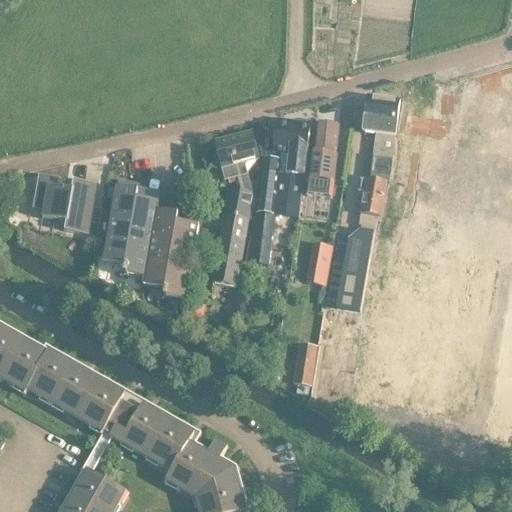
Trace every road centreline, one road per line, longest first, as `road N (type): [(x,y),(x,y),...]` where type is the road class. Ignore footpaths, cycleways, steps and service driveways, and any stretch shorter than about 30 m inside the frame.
road 1 (residential): [(279,511),(263,461),(240,434),(0,297)]
road 2 (unclassified): [(20,162),(293,102)]
road 3 (unknown): [(511,258),(479,418),(448,445),(391,431)]
road 4 (unclassified): [(293,102),(511,47)]
road 5 (residential): [(0,414),(41,438),(0,508)]
